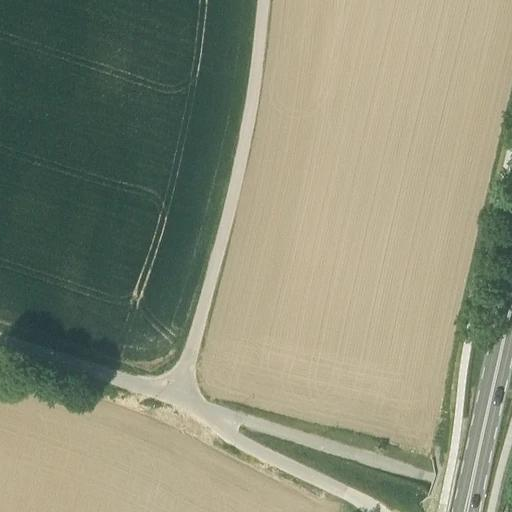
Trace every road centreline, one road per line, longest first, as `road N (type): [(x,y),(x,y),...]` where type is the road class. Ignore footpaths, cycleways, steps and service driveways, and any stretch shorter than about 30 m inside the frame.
road 1 (unclassified): [(173,398),(223,234),(262,0)]
road 2 (unclassified): [(422,479),(202,409)]
road 3 (unclassified): [(202,409),(222,434),(259,456),(376,511)]
road 4 (primary): [(466,511),(511,322)]
road 5 (unclassified): [(173,398),(0,342)]
